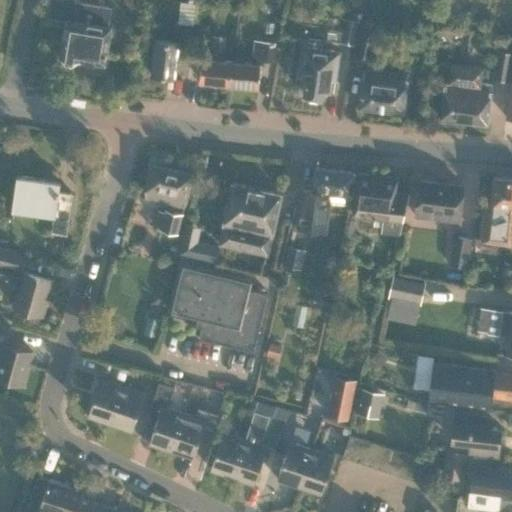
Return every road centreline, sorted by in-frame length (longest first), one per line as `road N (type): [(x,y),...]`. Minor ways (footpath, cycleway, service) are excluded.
road 1 (residential): [(220,511),(75,446),(51,414),(129,120)]
road 2 (tertiary): [(511,157),(129,120)]
road 3 (tertiary): [(129,120),(0,102)]
